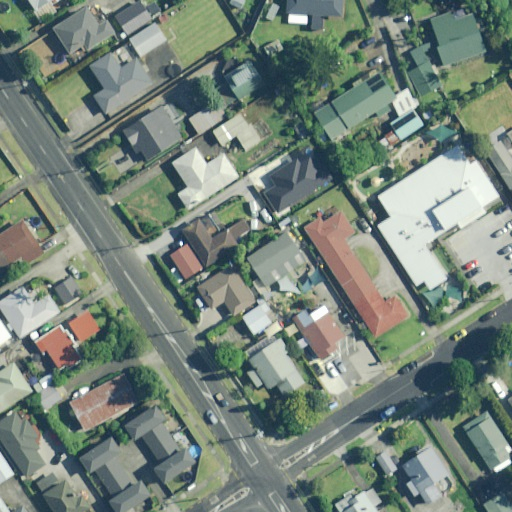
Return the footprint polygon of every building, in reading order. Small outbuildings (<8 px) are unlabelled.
[(342,16),(342,0),(287,0),(288,23),(305,23),(305,16),(312,16),(312,29),(323,29),(323,16),(342,16)] [(97,24),(88,9),(54,30),(70,54),(81,47),(85,52),(115,33),(106,19),(97,24)] [(455,20),(452,12),(430,19),(446,66),(486,52),(473,14),(455,20)] [(166,40),(155,22),(129,39),(140,57),(166,40)] [(441,86),(421,46),(411,51),(419,67),(408,73),(420,97),(441,86)] [(122,68),(112,52),(91,66),(105,89),(94,96),(106,114),(153,83),(137,58),(122,68)] [(264,82),(251,60),(224,77),(227,82),(215,89),(226,107),(264,82)] [(387,104),(392,101),(400,114),(418,103),(408,88),(396,96),(379,69),(363,79),(364,82),(314,113),(331,140),(377,111),(381,117),(391,111),(387,104)] [(183,97),(172,105),(183,119),(193,111),(183,97)] [(223,110),(218,102),(191,118),(200,133),(233,113),(230,107),(223,110)] [(182,138),(163,107),(124,131),(137,152),(142,149),(148,160),(182,138)] [(392,124),(397,132),(378,145),(384,155),(395,148),(393,145),(402,139),(424,126),(414,110),(392,124)] [(243,112),(214,131),(223,146),(237,137),(246,150),(261,140),(243,112)] [(511,153),(503,138),(485,149),(511,192),(511,153)] [(207,165),(196,148),(172,163),(188,186),(178,193),(188,209),(239,177),(224,154),(207,165)] [(396,199),(404,212),(380,226),(415,285),(439,270),(423,243),(481,207),(496,198),(474,161),(459,170),(454,163),(396,199)] [(290,223),(280,207),(270,213),(280,229),(290,223)] [(356,233),(342,212),(325,223),(322,217),(305,229),(376,338),(409,316),(395,294),(384,300),(345,240),(356,233)] [(251,230),(244,219),(212,239),(201,220),(184,232),(206,267),(239,246),(235,240),(251,230)] [(45,254),(24,220),(0,235),(0,271),(21,259),(26,266),(45,254)] [(309,259),(290,230),(248,259),(267,287),(309,259)] [(202,268),(187,245),(171,256),(186,279),(202,268)] [(199,280),(202,285),(197,289),(211,312),(224,304),(232,317),(255,302),(232,266),(213,278),(209,273),(199,280)] [(83,293),(73,277),(55,289),(66,305),(83,293)] [(0,301),(0,306),(10,323),(7,325),(11,332),(15,330),(20,338),(60,312),(49,294),(34,304),(23,287),(0,301)] [(337,344),(345,339),(320,301),(293,318),(322,362),(341,349),(337,344)] [(271,323),(261,305),(243,317),(254,334),(271,323)] [(101,330),(90,311),(70,324),(81,342),(101,330)] [(0,344),(11,338),(0,320),(0,344)] [(36,343),(42,352),(46,349),(59,370),(65,367),(67,370),(84,360),(63,326),(36,343)] [(288,352),(277,333),(244,353),(253,367),(247,371),(257,387),(264,383),(268,389),(276,384),(284,396),(304,383),(286,353),(288,352)] [(0,411),(32,392),(14,363),(0,372),(0,411)] [(139,403),(124,375),(70,404),(85,431),(139,403)] [(54,383),(35,394),(44,410),(63,399),(54,383)] [(170,421),(159,404),(125,426),(135,441),(143,436),(161,465),(155,469),(165,484),(197,463),(187,448),(182,451),(164,424),(170,421)] [(39,437),(20,410),(0,423),(0,438),(27,478),(46,465),(37,451),(41,448),(35,439),(39,437)] [(509,445),(487,411),(463,426),(494,474),(511,463),(503,449),(509,445)] [(123,454),(112,438),(81,458),(91,474),(96,470),(113,498),(109,501),(116,511),(127,511),(152,496),(142,481),(134,486),(116,458),(123,454)] [(449,475),(430,445),(417,453),(418,455),(403,465),(412,480),(407,484),(415,496),(420,493),(428,505),(442,496),(434,484),(449,475)] [(401,467),(391,449),(376,457),(387,475),(401,467)] [(0,483),(14,474),(0,452),(0,483)] [(58,480),(53,473),(37,483),(42,491),(58,480)] [(77,498),(66,480),(44,494),(54,511),(84,511),(91,508),(83,495),(77,498)] [(381,502),(372,487),(353,498),(351,495),(334,505),(338,511),(379,511),(375,505),(381,502)] [(511,511),(511,504),(503,491),(483,504),(488,511),(511,511)] [(14,511),(10,511),(0,497),(0,496),(0,511),(29,511),(25,505),(14,511)]
